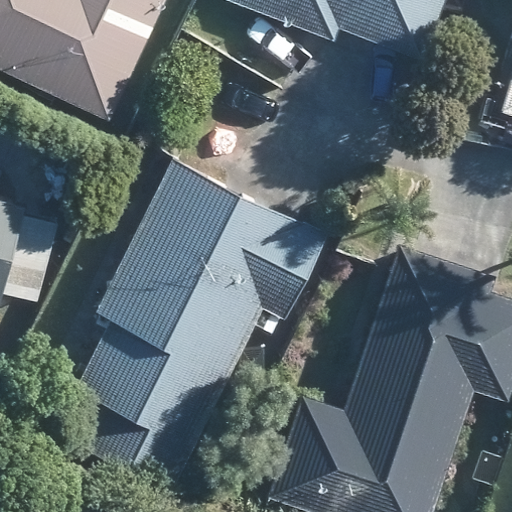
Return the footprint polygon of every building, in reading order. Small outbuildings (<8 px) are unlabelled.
[(0,0),(0,67),(109,116),(160,0),(0,0)] [(224,0),(266,16),(322,38),(327,24),(406,54),(412,55),(432,0),(224,0)] [(511,0),(508,0),(497,36),(511,40),(511,46),(494,109),(511,114),(511,0)] [(316,233),(226,188),(164,157),(86,311),(99,318),(71,375),(65,388),(94,402),(73,443),(161,487),(252,306),(274,316),(316,233)] [(0,289),(38,300),(61,217),(0,199),(0,289)] [(511,358),(511,299),(494,294),(481,289),(486,274),(387,240),(331,405),(292,392),(258,491),(270,495),(319,511),(422,511),(427,497),(461,398),(465,388),(498,400),(511,358)]
